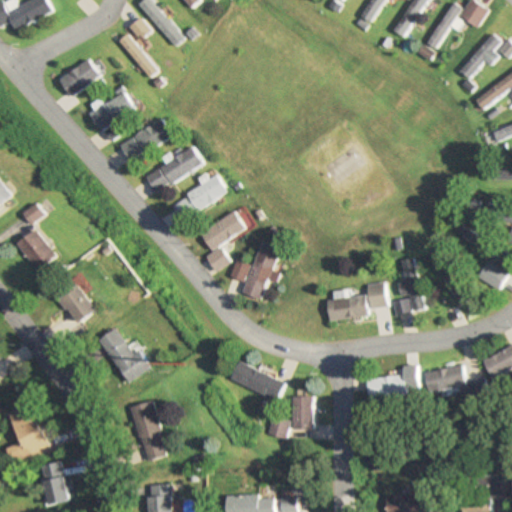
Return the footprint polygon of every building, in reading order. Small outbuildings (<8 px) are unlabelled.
[(35,0),(8,13),(17,31),(55,13),(48,0),(35,0)] [(144,0),(140,4),(173,48),(182,41),(150,0),(144,0)] [(200,1),(198,0),(182,0),(190,9),(200,1)] [(371,0),(361,18),(371,24),(385,0),(371,0)] [(426,0),(413,0),(394,33),(403,38),(426,0)] [(471,0),(460,16),(477,28),(488,11),(472,0),(471,0)] [(462,10),(453,4),(426,43),(435,49),(462,10)] [(138,41),(150,33),(140,19),(128,27),(138,41)] [(461,73),(472,81),(497,50),(507,58),(511,51),(511,45),(507,42),(505,44),(492,34),(461,73)] [(156,72),(126,36),(118,42),(148,79),(156,72)] [(61,81),(72,96),(101,77),(90,61),(61,81)] [(511,89),(511,72),(477,102),(485,112),(511,89)] [(91,115),(101,131),(135,110),(125,93),(91,115)] [(128,162),(172,137),(163,121),(119,145),(128,162)] [(511,135),(511,123),(492,131),(495,141),(511,135)] [(160,165),(168,183),(203,168),(195,150),(160,165)] [(511,168),(490,169),(490,180),(511,180),(511,168)] [(167,185),(158,170),(146,177),(154,192),(167,185)] [(0,207),(15,196),(0,176),(0,207)] [(227,193),(216,176),(170,206),(181,223),(227,193)] [(511,224),(511,211),(486,204),(482,215),(511,224)] [(244,215),(202,223),(211,270),(234,266),(229,240),(248,236),(244,215)] [(511,265),(511,258),(467,230),(461,240),(509,270),(511,265)] [(21,245),(40,272),(59,258),(39,231),(21,245)] [(242,295),(261,301),(279,249),(260,242),(242,295)] [(474,299),(445,252),(434,258),(462,306),(474,299)] [(400,284),(402,298),(412,296),(415,314),(426,312),(416,260),(403,262),(407,283),(400,284)] [(508,277),(488,262),(477,278),(496,292),(508,277)] [(241,281),(246,267),(234,263),(229,277),(241,281)] [(371,317),(370,310),(388,308),(386,284),(369,286),(370,296),(337,300),(337,301),(329,302),(331,322),(371,317)] [(97,312),(77,285),(59,299),(80,326),(97,312)] [(412,315),(410,300),(395,302),(397,317),(412,315)] [(151,369),(139,351),(132,355),(116,330),(98,341),(126,385),(151,369)] [(511,346),(483,362),(492,379),(511,368),(511,346)] [(229,381),(277,402),(285,383),(237,363),(229,381)] [(426,373),(429,393),(467,386),(463,367),(426,373)] [(407,377),(369,378),(370,399),(407,398),(407,377)] [(488,398),(485,379),(469,382),(472,401),(488,398)] [(314,398),(292,398),(292,431),(314,431),(314,398)] [(27,400),(12,406),(15,414),(10,416),(21,443),(12,447),(18,464),(48,452),(27,400)] [(127,409),(144,463),(166,456),(148,402),(127,409)] [(285,440),(290,422),(273,417),(267,436),(285,440)] [(50,507),(70,502),(61,462),(40,467),(50,507)] [(511,475),(495,476),(495,498),(511,497),(511,475)] [(171,511),(171,495),(146,497),(147,511),(171,511)] [(432,511),(432,496),(388,496),(388,511),(432,511)] [(276,511),(276,497),(228,497),(227,511),(276,511)]
